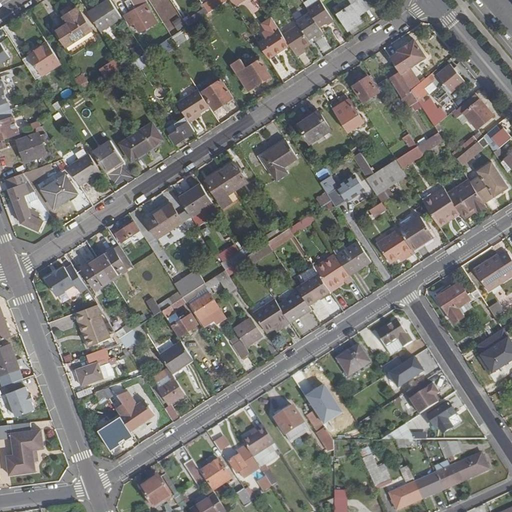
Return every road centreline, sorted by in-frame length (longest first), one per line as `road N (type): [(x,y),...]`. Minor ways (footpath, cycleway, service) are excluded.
road 1 (residential): [(427,0),(13,273)]
road 2 (residential): [(94,491),(404,289)]
road 3 (tertiary): [(13,273),(94,491)]
road 4 (residential): [(511,454),(404,289)]
road 5 (residential): [(404,289),(511,219)]
road 6 (tertiary): [(511,95),(433,0)]
